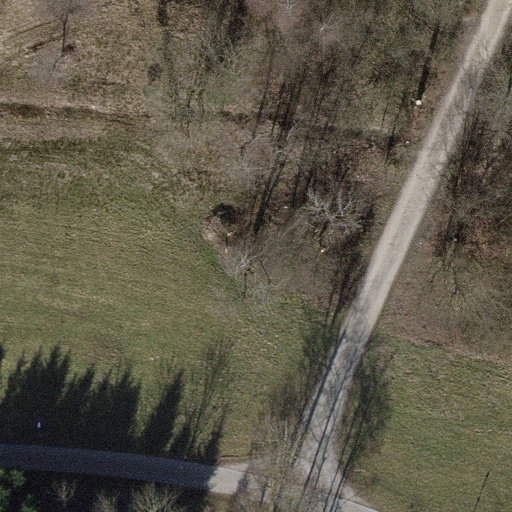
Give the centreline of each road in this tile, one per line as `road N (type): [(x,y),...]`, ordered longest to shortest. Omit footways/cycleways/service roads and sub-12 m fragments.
road 1 (track): [(501,0),(284,502)]
road 2 (track): [(313,511),(189,482),(0,459)]
